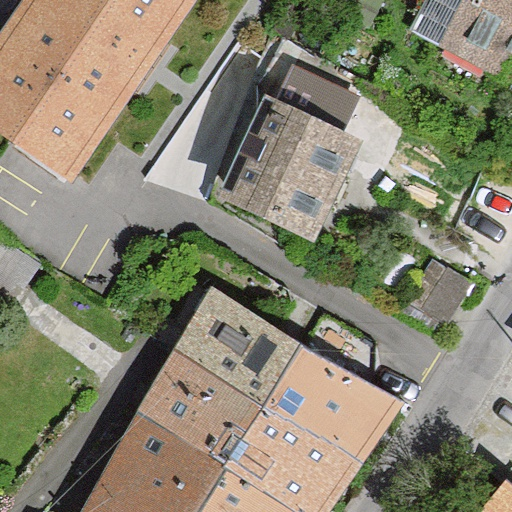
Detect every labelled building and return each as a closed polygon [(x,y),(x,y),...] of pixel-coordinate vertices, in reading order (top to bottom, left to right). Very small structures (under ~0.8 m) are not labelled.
[(193,0),(38,0),(0,57),(0,131),(71,180),(193,0)] [(511,0),(432,0),(424,16),(509,61),(511,54),(511,0)] [(295,71),(275,109),(342,141),(360,103),(295,71)] [(333,174),(346,143),(342,141),(275,109),(272,114),(260,108),(238,154),(250,160),(235,194),(307,228),(322,197),(337,205),(348,182),(333,174)] [(17,289),(31,269),(0,247),(0,279),(1,278),(17,289)] [(435,261),(401,315),(442,339),(473,286),(435,261)] [(228,298),(193,361),(268,402),(305,346),(228,298)] [(382,390),(305,346),(268,402),(345,449),(382,390)] [(193,361),(157,422),(216,458),(234,423),(251,432),(268,402),(193,361)] [(234,423),(216,458),(231,467),(303,511),(345,449),(268,402),(251,432),(234,423)] [(145,511),(203,511),(231,467),(216,458),(157,422),(147,416),(138,431),(150,438),(118,495),(145,511)] [(203,511),(302,511),(303,511),(231,467),(203,511)] [(511,511),(511,484),(510,483),(484,511),(511,511)] [(145,511),(118,495),(108,511),(145,511)]
